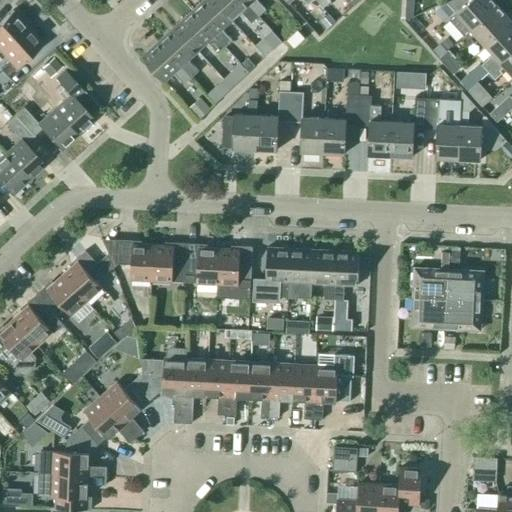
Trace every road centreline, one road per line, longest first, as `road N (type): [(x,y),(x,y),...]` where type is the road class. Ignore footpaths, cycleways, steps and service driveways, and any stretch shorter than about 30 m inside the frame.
road 1 (residential): [(445,511),(449,402),(380,396),(388,215)]
road 2 (unclassified): [(388,215),(154,202)]
road 3 (residential): [(100,39),(158,109),(154,202)]
road 4 (unclassified): [(154,202),(74,199),(0,264)]
road 5 (residential): [(304,511),(286,480),(262,468),(208,473),(180,511)]
road 6 (unclassified): [(511,220),(388,215)]
